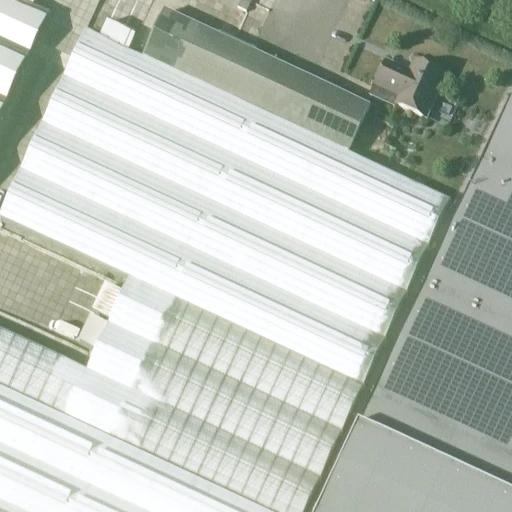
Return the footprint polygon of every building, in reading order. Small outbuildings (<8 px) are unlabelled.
[(0,0),(0,122),(49,18),(8,0),(0,0)] [(165,15),(143,62),(348,157),(370,110),(329,91),(311,83),(281,69),(281,70),(268,63),(257,57),(255,52),(219,35),(211,36),(189,26),(165,15)] [(0,511),(305,511),(449,204),(348,157),(143,62),(85,35),(0,218),(0,222),(114,276),(72,367),(0,334),(0,511)] [(386,65),(375,88),(399,99),(395,107),(425,121),(445,78),(415,64),(409,78),(401,75),(402,72),(386,65)] [(462,210),(321,511),(511,511),(511,108),(509,108),(462,210)]
